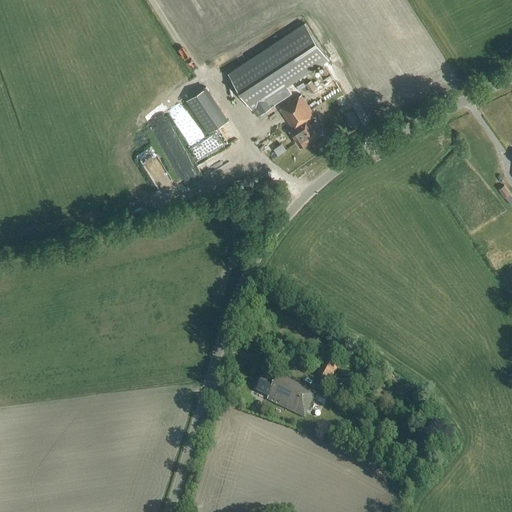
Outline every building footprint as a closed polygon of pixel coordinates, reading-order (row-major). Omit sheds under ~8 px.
[(304,24),(228,73),(228,74),(256,117),(275,105),(270,99),(328,61),(304,24)] [(316,74),(321,80),(328,74),(323,68),(316,74)] [(311,80),(306,84),(311,92),(316,89),(311,80)] [(226,122),(204,88),(186,100),(208,134),(226,122)] [(307,144),(307,141),(316,135),(306,119),(314,114),(301,95),(280,109),(293,128),(290,130),(300,146),(301,145),(303,146),(307,144)] [(264,154),(270,149),(264,142),(258,147),(264,154)] [(136,155),(142,164),(154,157),(148,147),(136,155)] [(143,166),(156,182),(167,173),(154,157),(143,166)] [(504,185),(499,189),(505,198),(511,206),(511,205),(511,196),(510,194),(504,185)] [(325,359),(316,375),(329,382),(338,366),(325,359)] [(268,397),(266,400),(304,418),(316,393),(278,376),(275,383),(263,378),(256,392),(268,397)] [(253,406),(259,409),(262,403),(256,400),(253,406)]
